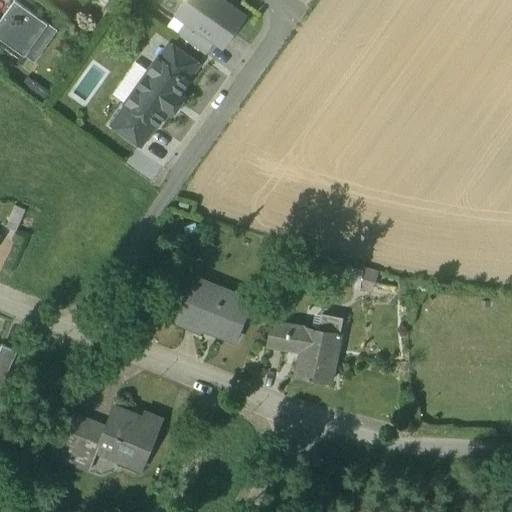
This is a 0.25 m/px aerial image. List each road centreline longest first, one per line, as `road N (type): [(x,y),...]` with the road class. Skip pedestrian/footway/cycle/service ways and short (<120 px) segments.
road 1 (residential): [(277,0),(292,10),(73,327)]
road 2 (residential): [(288,413),(73,327)]
road 3 (residential): [(511,453),(398,446),(288,413)]
